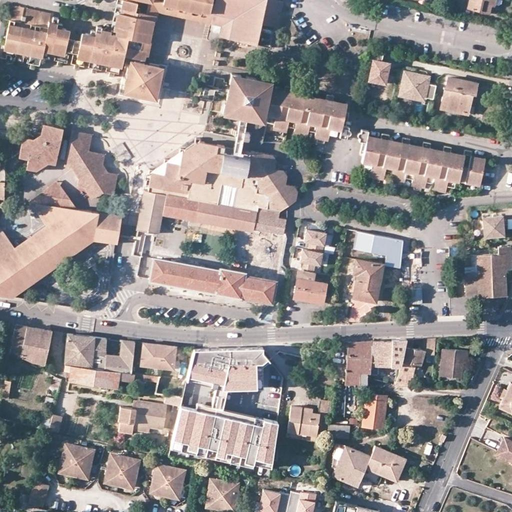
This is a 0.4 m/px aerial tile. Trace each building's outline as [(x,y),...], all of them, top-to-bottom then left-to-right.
[(130,52),(139,53),(148,14),(146,13),(139,12),(135,11),(136,2),(125,0),(116,0),(116,3),(121,4),(120,8),(115,7),(111,30),(109,36),(113,37),(111,48),(124,51),(124,55),(130,56),(130,52)] [(137,0),(148,2),(148,0),(151,1),(176,6),(182,7),(189,9),(212,14),(210,23),(215,24),(214,31),(221,32),(220,33),(220,36),(271,47),(271,46),(276,24),(278,25),(280,15),(278,15),(279,9),(281,10),(283,1),(279,0),(137,0)] [(468,0),(467,7),(489,13),(491,4),(491,0),(468,0)] [(157,16),(158,12),(161,13),(180,17),(210,23),(212,14),(189,9),(182,7),(176,6),(151,1),(148,14),(157,16)] [(27,8),(25,16),(22,15),(24,7),(8,4),(5,18),(9,19),(5,39),(1,38),(0,43),(4,44),(3,48),(40,56),(42,57),(43,49),(65,53),(65,50),(68,37),(69,32),(65,31),(66,28),(61,27),(62,23),(57,22),(58,18),(53,16),(52,21),(48,20),(50,16),(50,13),(27,8)] [(157,16),(148,14),(139,53),(130,52),(130,56),(144,60),(146,54),(144,54),(146,49),(149,50),(151,45),(147,44),(148,39),(152,40),(152,35),(149,34),(150,29),(154,30),(155,25),(151,25),(152,19),(156,20),(157,16)] [(111,48),(113,37),(109,36),(111,30),(101,28),(101,27),(96,26),(95,30),(91,29),(90,33),(86,32),(85,35),(81,34),(80,40),(77,53),(76,56),(120,64),(121,57),(129,59),(130,56),(124,55),(124,51),(111,48)] [(68,37),(65,50),(71,52),(77,53),(80,40),(74,39),(68,37)] [(40,56),(3,48),(4,44),(0,43),(0,42),(0,56),(2,57),(6,58),(7,54),(10,55),(10,59),(13,60),(20,61),(23,61),(23,57),(27,58),(26,62),(30,63),(35,64),(39,65),(39,61),(40,56)] [(76,56),(77,53),(71,52),(65,50),(65,53),(43,49),(42,57),(45,57),(49,58),(50,55),(55,56),(54,60),(58,60),(63,61),(69,63),(75,64),(79,65),(84,66),(84,62),(89,63),(88,67),(92,68),(97,69),(101,70),(102,66),(106,67),(105,70),(109,71),(114,72),(118,73),(120,64),(76,56)] [(370,50),(368,59),(373,60),(369,80),(386,83),(390,63),(382,61),(384,53),(370,50)] [(144,62),(133,60),(132,67),(127,66),(124,81),(123,88),(128,89),(127,93),(151,98),(152,94),(157,94),(161,73),(157,72),(158,65),(144,62)] [(428,84),(429,79),(422,77),(422,75),(404,71),(399,96),(424,101),(425,97),(433,99),(436,86),(428,84)] [(223,113),(240,116),(247,117),(263,121),(265,115),(269,90),(270,87),(271,83),(271,81),(268,81),(262,79),(241,75),(231,73),(228,85),(223,83),(224,78),(215,77),(214,77),(213,85),(212,89),(204,87),(202,97),(205,98),(213,99),(215,92),(227,94),(223,113)] [(467,112),(469,102),(471,94),(475,95),(477,83),(449,77),(442,108),(467,113),(467,112)] [(287,129),(288,126),(294,127),(294,131),(297,132),(296,137),(303,139),(304,133),(308,134),(308,130),(315,132),(314,135),(318,136),(317,141),(323,143),(324,140),(324,137),(328,138),(329,134),(346,138),(349,126),(345,125),(342,125),(342,123),(343,121),(343,119),(343,117),(344,116),(344,114),(344,112),(345,110),(345,108),(346,107),(346,105),(332,103),(333,100),(333,96),(327,94),(326,98),(325,102),(311,99),(312,95),(313,92),(306,90),(305,94),(304,97),(290,94),(291,91),(292,87),(284,86),(284,89),(283,93),(269,90),(265,115),(268,116),(267,122),(274,123),(273,127),(276,128),(275,133),(282,135),(283,129),(287,129)] [(240,116),(237,129),(236,134),(235,139),(233,147),(240,148),(243,135),(244,131),(247,117),(240,116)] [(43,123),(40,134),(53,125),(43,123)] [(40,134),(39,140),(33,138),(22,136),(18,153),(18,156),(28,158),(26,168),(36,171),(48,163),(56,157),(61,138),(53,125),(40,134)] [(63,128),(53,125),(61,138),(63,128)] [(404,181),(405,177),(412,179),(411,182),(415,183),(414,189),(421,190),(422,184),(425,185),(426,182),(433,183),(432,187),(446,189),(447,186),(454,187),(456,179),(479,184),(484,160),(470,157),(471,154),(471,151),(465,150),(464,153),(463,156),(450,154),(450,150),(451,147),(444,146),(443,149),(443,152),(429,149),(429,146),(430,143),(423,141),(422,145),(422,148),(408,145),(409,142),(409,138),(403,137),(402,140),(401,144),(387,141),(388,138),(388,134),(382,133),(381,136),(381,139),(367,137),(367,134),(368,130),(361,129),(359,141),(366,142),(362,160),(365,161),(364,169),(371,170),(370,174),(373,174),(372,180),(379,182),(380,176),(383,176),(384,173),(391,175),(391,178),(394,179),(393,184),(400,186),(401,180),(404,181)] [(82,131),(72,130),(70,140),(82,131)] [(88,150),(90,144),(82,131),(70,140),(65,159),(70,167),(78,180),(84,188),(103,192),(113,194),(115,187),(115,184),(116,178),(113,173),(107,172),(102,164),(104,158),(100,153),(88,150)] [(90,144),(92,134),(82,131),(90,144)] [(253,230),(284,236),(287,219),(278,217),(279,210),(296,200),(298,186),(285,184),(287,171),(274,168),(277,155),(250,150),(249,157),(239,156),(232,154),(223,153),(224,145),(201,141),(201,138),(196,137),(195,142),(185,149),(181,148),(180,152),(169,160),(166,159),(165,163),(154,170),(150,170),(149,174),(150,173),(151,173),(150,186),(148,191),(145,190),(138,229),(155,232),(159,213),(159,210),(163,211),(162,213),(190,218),(197,220),(201,201),(200,201),(201,194),(216,197),(220,177),(242,181),(238,202),(258,206),(257,212),(256,211),(253,230)] [(70,140),(61,138),(56,157),(65,159),(70,140)] [(232,154),(239,156),(240,148),(233,147),(232,154)] [(149,174),(139,181),(138,185),(136,184),(135,188),(148,191),(150,186),(151,173),(150,173),(149,174)] [(237,227),(253,230),(256,211),(257,212),(258,206),(238,202),(242,181),(220,177),(216,197),(201,194),(200,201),(201,201),(197,220),(237,227)] [(76,208),(56,180),(29,201),(76,208)] [(103,192),(84,188),(91,200),(103,192)] [(0,294),(5,295),(94,233),(97,211),(76,208),(29,201),(45,224),(14,246),(0,227),(0,294)] [(110,212),(97,211),(94,233),(93,240),(116,244),(117,244),(119,233),(120,225),(122,215),(120,214),(110,212)] [(503,214),(484,215),(485,235),(504,234),(503,214)] [(133,236),(134,228),(124,226),(120,225),(119,233),(123,234),(133,236)] [(302,248),(300,260),(320,264),(326,232),(306,228),(304,241),(309,242),(308,249),(302,248)] [(132,252),(145,254),(149,234),(136,231),(132,252)] [(400,267),(405,240),(357,231),(354,249),(386,255),(385,264),(400,267)] [(5,295),(13,297),(93,240),(94,233),(5,295)] [(325,244),(323,251),(333,253),(334,246),(325,244)] [(498,246),(498,253),(477,254),(478,267),(465,268),(466,296),(479,296),(479,297),(506,296),(505,269),(511,268),(510,246),(498,246)] [(154,258),(150,279),(206,289),(211,290),(271,301),(274,281),(243,275),(243,273),(220,268),(220,270),(154,258)] [(364,298),(375,300),(382,263),(356,258),(354,272),(357,273),(356,279),(354,293),(365,295),(364,298)] [(314,263),(305,262),(304,269),(313,271),(314,263)] [(299,270),(293,298),(295,298),(311,301),(323,303),(327,283),(313,281),(315,273),(299,270)] [(11,350),(21,355),(28,325),(17,323),(11,350)] [(46,363),(52,330),(28,325),(21,355),(34,360),(46,363)] [(108,338),(68,333),(66,361),(76,363),(92,365),(92,354),(105,355),(105,353),(106,353),(108,338)] [(435,354),(436,337),(426,338),(423,349),(412,347),(414,338),(407,338),(405,346),(401,366),(399,376),(398,383),(413,385),(417,364),(422,365),(424,352),(435,354)] [(380,376),(380,366),(401,366),(405,346),(407,338),(393,339),(392,341),(373,339),(371,371),(371,376),(380,376)] [(368,371),(371,371),(373,339),(349,341),(347,384),(368,384),(368,371)] [(121,355),(133,356),(135,341),(123,340),(121,355)] [(144,342),(142,364),(173,367),(176,346),(144,342)] [(264,349),(263,344),(192,346),(185,378),(216,386),(212,404),(197,400),(196,406),(179,402),(169,448),(253,465),(254,462),(271,466),(278,419),(224,407),(228,386),(256,386),(256,360),(262,360),(268,355),(264,349)] [(468,350),(444,348),(441,374),(463,376),(464,359),(467,359),(468,350)] [(121,355),(106,353),(105,353),(105,355),(92,354),(92,365),(92,367),(124,372),(132,372),(133,363),(133,356),(121,355)] [(122,387),(124,372),(92,367),(92,365),(76,363),(74,381),(122,387)] [(3,397),(9,398),(13,381),(6,380),(3,397)] [(511,382),(507,389),(503,398),(499,406),(511,412),(511,382)] [(72,414),(76,395),(59,391),(55,410),(72,414)] [(388,395),(368,393),(364,426),(385,427),(388,395)] [(293,404),(289,430),(317,435),(318,427),(329,428),(333,400),(322,399),(320,413),(313,412),(303,411),(303,406),(293,404)] [(133,428),(134,423),(150,426),(164,428),(167,404),(138,400),(136,408),(134,407),(121,405),(119,420),(121,421),(120,431),(133,433),(133,428)] [(53,413),(50,427),(59,430),(63,416),(53,413)] [(350,437),(352,425),(331,423),(330,437),(350,437)] [(511,440),(505,436),(498,449),(511,456),(511,440)] [(74,444),(64,449),(60,465),(65,473),(81,477),(90,471),(93,457),(87,447),(74,444)] [(367,467),(396,479),(401,465),(403,466),(406,457),(376,444),(372,454),(353,446),(347,461),(340,458),(333,475),(359,485),(367,467)] [(87,447),(93,457),(95,448),(87,447)] [(511,456),(498,449),(496,453),(511,461),(511,456)] [(106,475),(112,484),(127,487),(136,481),(140,467),(134,457),(119,454),(110,460),(106,475)] [(158,463),(156,471),(165,464),(158,463)] [(165,464),(156,471),(153,485),(159,495),(173,498),(182,492),(185,476),(179,467),(165,464)] [(207,500),(212,508),(229,510),(237,505),(240,489),(233,480),(219,478),(210,484),(207,500)] [(49,485),(35,481),(30,501),(43,506),(49,485)] [(286,511),(291,494),(263,488),(259,507),(263,508),(262,511),(286,511)] [(292,491),(291,494),(286,511),(310,511),(313,501),(299,498),(301,493),(292,491)] [(30,495),(23,493),(19,506),(27,509),(30,495)]
